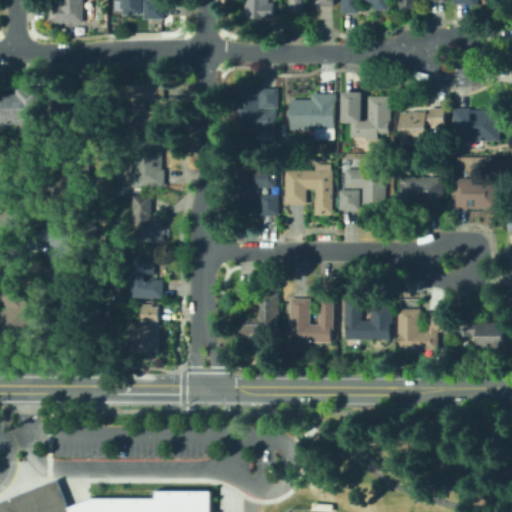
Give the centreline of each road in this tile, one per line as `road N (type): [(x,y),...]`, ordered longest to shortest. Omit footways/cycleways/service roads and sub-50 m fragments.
road 1 (residential): [(206,0),(213,115),(203,335)]
road 2 (secondary): [(495,391),(215,388)]
road 3 (residential): [(455,261),(404,251),(204,251)]
road 4 (residential): [(454,58),(206,51)]
road 5 (residential): [(206,51),(0,52)]
